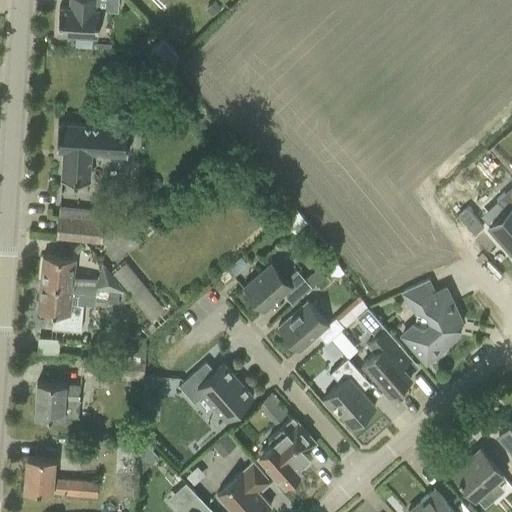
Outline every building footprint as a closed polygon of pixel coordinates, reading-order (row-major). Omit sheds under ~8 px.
[(59,6),(57,33),(98,36),(100,6),(96,6),(96,0),(69,0),(69,6),(59,6)] [(220,0),(214,0),(207,8),(213,14),(224,4),(220,0)] [(316,0),(326,11),(337,0),(316,0)] [(337,0),(326,11),(338,24),(363,0),(337,0)] [(370,0),(363,0),(338,24),(350,37),(380,10),(370,0)] [(380,10),(350,37),(365,53),(394,26),(380,10)] [(511,13),(501,23),(511,35),(511,13)] [(511,35),(501,23),(483,39),(500,58),(491,66),(508,86),(511,82),(511,68),(509,65),(511,62),(511,35)] [(241,26),(213,51),(229,69),(257,43),(241,26)] [(177,55),(162,38),(150,49),(166,66),(177,55)] [(257,43),(229,69),(245,86),(273,61),(257,43)] [(464,56),(447,72),(471,99),(488,84),(497,95),(508,86),(491,66),(481,75),(464,56)] [(447,72),(431,86),(456,113),(471,99),(447,72)] [(431,86),(418,98),(442,125),(456,113),(431,86)] [(301,90),(273,116),(289,133),(317,107),(301,90)] [(418,98),(403,111),(427,139),(442,125),(418,98)] [(317,107),(289,133),(305,151),(333,125),(317,107)] [(403,111),(386,126),(410,154),(427,139),(403,111)] [(56,149),(63,149),(61,177),(89,179),(91,151),(127,153),(129,126),(57,121),(56,149)] [(361,155),(332,180),(348,198),(376,173),(361,155)] [(376,173),(348,198),(364,216),(393,190),(377,172),(376,173)] [(507,212),(490,227),(511,252),(511,177),(510,178),(511,180),(511,184),(496,199),(507,212)] [(55,236),(102,241),(105,210),(58,206),(55,236)] [(297,211),(284,221),(293,232),(306,222),(297,211)] [(379,276),(359,295),(367,306),(401,290),(421,281),(406,266),(415,258),(397,239),(369,266),(379,276)] [(43,254),(40,282),(72,285),(75,257),(62,256),(43,254)] [(110,270),(156,326),(170,315),(123,259),(110,270)] [(291,303),(311,285),(305,279),(296,268),(285,278),(271,261),(242,287),(263,310),(282,293),(291,303)] [(96,286),(95,287),(95,288),(124,291),(103,262),(96,286)] [(317,268),(305,279),(311,285),(323,275),(317,268)] [(409,305),(413,303),(417,311),(427,313),(425,325),(414,323),(402,333),(426,360),(433,354),(435,357),(441,354),(444,349),(442,346),(459,331),(458,330),(459,322),(461,321),(445,287),(434,292),(428,278),(421,281),(401,290),(409,305)] [(95,288),(95,287),(72,285),(40,282),(37,310),(53,311),(51,327),(80,330),(83,304),(94,305),(95,288)] [(277,326),(298,350),(317,334),(325,343),(344,326),(335,316),(327,323),(307,300),(277,326)] [(356,316),(370,331),(380,322),(367,306),(356,316)] [(412,357),(405,349),(385,327),(366,344),(373,350),(362,361),(390,392),(396,386),(398,388),(401,388),(404,385),(407,382),(408,379),(406,377),(410,374),(401,364),(410,357),(411,358),(412,357)] [(338,344),(348,355),(358,346),(341,329),(325,345),(331,351),(338,344)] [(80,370),(144,375),(145,361),(81,356),(80,370)] [(374,406),(361,390),(355,384),(365,376),(347,356),(330,371),(339,382),(323,397),(339,415),(341,413),(352,425),(363,416),(367,415),(371,412),(372,408),(374,406)] [(203,393),(226,419),(253,395),(223,362),(214,370),(205,360),(178,384),(188,395),(195,389),(201,395),(203,393)] [(161,378),(145,377),(141,420),(157,421),(161,378)] [(34,415),(78,417),(80,384),(36,381),(34,415)] [(275,424),(289,407),(271,393),(257,410),(275,424)] [(315,442),(292,416),(267,439),(271,443),(258,454),(285,485),(303,468),(299,463),(308,455),(305,451),(315,442)] [(130,420),(119,430),(126,437),(137,428),(130,420)] [(498,432),(511,447),(511,448),(511,424),(509,422),(498,432)] [(117,443),(117,451),(133,452),(133,443),(117,443)] [(67,459),(91,459),(92,444),(67,444),(67,459)] [(479,448),(452,472),(474,498),(502,474),(479,448)] [(23,489),(97,495),(99,481),(53,477),(55,458),(26,456),(23,489)] [(231,511),(262,511),(270,505),(258,491),(270,480),(253,460),(216,493),(232,511),(231,511)] [(407,511),(454,511),(434,488),(407,511)] [(210,511),(213,510),(195,492),(176,509),(178,511),(210,511)]
